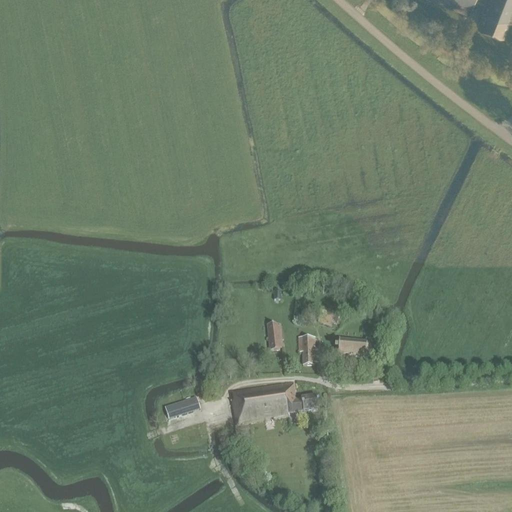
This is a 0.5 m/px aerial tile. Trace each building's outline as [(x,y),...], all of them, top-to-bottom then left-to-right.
[(511,0),(429,0),(468,16),(473,4),(482,8),(480,12),(482,12),(476,28),(504,39),(510,23),(511,23),(511,0)] [(312,322),(314,313),(302,311),(301,320),(312,322)] [(336,326),(339,316),(321,311),(317,324),(331,328),(332,325),(336,326)] [(269,351),(279,351),(279,349),(282,348),(280,325),(267,326),(269,351)] [(312,351),(312,348),(314,348),(314,338),(298,339),(298,353),(302,353),(302,366),(313,366),(313,364),(317,363),(317,351),(312,351)] [(366,344),(339,342),(338,342),(338,344),(339,344),(338,348),(338,349),(338,350),(338,353),(338,355),(365,357),(367,356),(369,355),(370,353),(371,351),(371,349),(369,347),(368,346),(366,344)] [(296,401),(293,384),(232,394),(233,402),(232,402),(236,427),(289,418),(288,415),(303,413),(319,410),(317,397),(301,400),(296,401)] [(165,407),(169,418),(201,408),(197,397),(165,407)]
